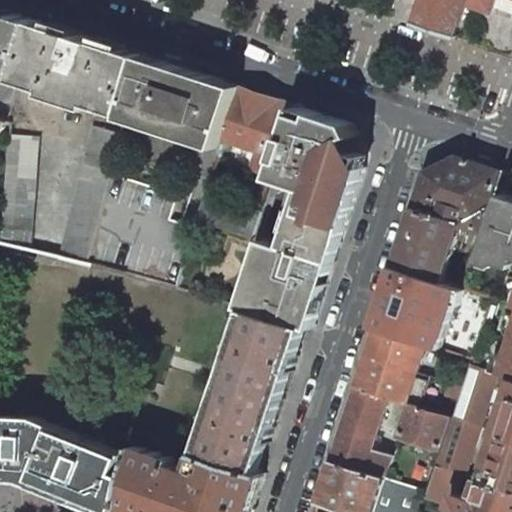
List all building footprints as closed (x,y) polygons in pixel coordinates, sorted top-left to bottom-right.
[(511,0),(423,0),(416,21),(414,21),(413,24),(457,38),(458,35),(457,34),(467,4),(491,11),(493,4),(504,8),(511,10),(511,0)] [(0,18),(23,26),(26,16),(0,7),(0,18)] [(8,71),(21,75),(40,20),(39,20),(26,16),(23,26),(8,71)] [(0,18),(0,68),(8,71),(23,26),(0,18)] [(146,54),(40,20),(21,75),(20,78),(52,89),(51,93),(126,118),(127,117),(146,54)] [(243,86),(146,54),(127,117),(160,128),(157,136),(165,138),(168,130),(223,148),(243,86)] [(199,221),(255,239),(275,182),(299,114),(302,105),(243,86),(223,148),(222,151),(231,154),(235,143),(266,153),(264,158),(247,205),(208,192),(199,221)] [(349,131),(356,124),(302,105),(299,114),(349,131)] [(367,166),(359,152),(343,152),(340,145),(354,139),(349,131),(299,114),(275,182),(297,189),(280,244),(264,239),(242,307),(250,309),(304,326),(310,328),(315,329),(329,284),(321,281),(323,275),(327,275),(328,275),(330,275),(332,273),(333,271),(336,262),(322,257),(333,226),(346,230),(367,166)] [(0,134),(11,122),(0,117),(0,134)] [(354,139),(361,135),(356,124),(349,131),(354,139)] [(61,257),(89,264),(112,173),(123,134),(95,126),(61,257)] [(2,244),(30,251),(39,137),(10,134),(2,244)] [(343,152),(359,152),(361,135),(354,139),(340,145),(343,152)] [(264,158),(266,153),(235,143),(231,154),(232,155),(241,151),(264,158)] [(507,193),(511,177),(511,172),(460,156),(443,165),(428,172),(422,194),(420,198),(398,266),(445,282),(464,225),(480,230),(484,231),(483,236),(491,239),(498,220),(507,193)] [(171,219),(179,195),(112,173),(89,264),(127,273),(177,287),(197,227),(171,219)] [(511,224),(511,194),(507,193),(498,220),(511,224)] [(511,224),(498,220),(491,239),(487,250),(511,258),(511,346),(503,374),(511,376),(511,224)] [(336,262),(346,230),(333,226),(322,257),(336,262)] [(212,234),(207,251),(217,253),(222,237),(212,234)] [(430,345),(443,349),(463,288),(445,282),(398,266),(391,287),(398,289),(394,301),(387,299),(383,309),(398,314),(392,330),(378,326),(378,327),(430,345)] [(330,275),(328,275),(327,275),(323,275),(321,281),(329,284),(333,271),(332,273),(330,275)] [(146,287),(147,282),(134,279),(133,284),(146,287)] [(398,289),(391,287),(387,299),(394,301),(398,289)] [(297,366),(298,363),(298,358),(296,356),(294,354),(304,326),(250,309),(231,369),(239,372),(232,394),(223,391),(203,452),(256,469),(266,441),(268,441),(270,440),(271,440),(273,437),(274,436),(275,434),(275,433),(275,431),(274,430),(274,429),(273,427),(272,426),(271,426),(276,409),(268,406),(275,384),(284,387),(289,370),(291,370),(293,369),(295,368),(296,368),(297,366)] [(392,330),(398,314),(383,309),(378,326),(392,330)] [(298,358),(298,363),(310,328),(304,326),(294,354),(296,356),(298,358)] [(429,379),(419,375),(430,345),(378,327),(358,386),(392,397),(407,402),(421,407),(429,379)] [(484,428),(501,373),(472,364),(464,386),(459,401),(454,417),(484,428)] [(275,434),(297,366),(296,368),(295,368),(293,369),(291,370),(289,370),(284,387),(276,409),(271,426),(272,426),(273,427),(274,429),(274,430),(275,431),(275,433),(275,434)] [(223,391),(232,394),(239,372),(231,369),(223,391)] [(459,401),(464,386),(451,381),(446,396),(459,401)] [(268,406),(276,409),(284,387),(275,384),(268,406)] [(375,449),(392,397),(358,386),(334,460),(387,477),(395,455),(375,449)] [(511,436),(511,392),(499,433),(511,436)] [(402,433),(445,446),(454,417),(421,407),(407,402),(406,407),(410,408),(402,433)] [(95,438),(90,438),(41,419),(35,418),(29,416),(23,418),(0,416),(0,472),(20,473),(20,466),(31,466),(42,471),(40,478),(68,489),(71,483),(84,488),(81,495),(96,500),(104,463),(96,460),(101,448),(100,442),(98,440),(95,438)] [(466,474),(468,474),(484,428),(454,417),(445,446),(438,465),(466,474)] [(511,488),(511,436),(499,433),(484,479),(511,488)] [(256,469),(262,471),(274,436),(273,437),(271,440),(270,440),(268,441),(266,441),(256,469)] [(148,449),(149,443),(140,440),(139,446),(148,449)] [(123,471),(130,455),(100,442),(101,448),(96,460),(104,463),(96,500),(104,504),(113,499),(123,471)] [(254,511),(268,473),(262,471),(256,469),(203,452),(200,451),(195,471),(181,467),(177,465),(178,462),(176,458),(148,449),(139,446),(133,475),(124,511),(127,511),(254,511)] [(422,511),(428,498),(430,490),(387,477),(334,460),(320,502),(350,511),(422,511)] [(471,511),(511,511),(511,488),(484,479),(478,478),(471,499),(460,495),(466,474),(438,465),(430,490),(428,498),(466,510),(471,511)] [(40,478),(42,471),(31,466),(20,466),(20,473),(29,474),(40,478)] [(109,505),(124,511),(133,475),(123,471),(113,499),(104,504),(109,505)] [(29,474),(20,473),(0,472),(0,479),(28,480),(29,474)] [(81,495),(68,489),(40,478),(29,474),(28,480),(107,511),(109,505),(104,504),(96,500),(81,495)] [(81,495),(84,488),(71,483),(68,489),(81,495)]
